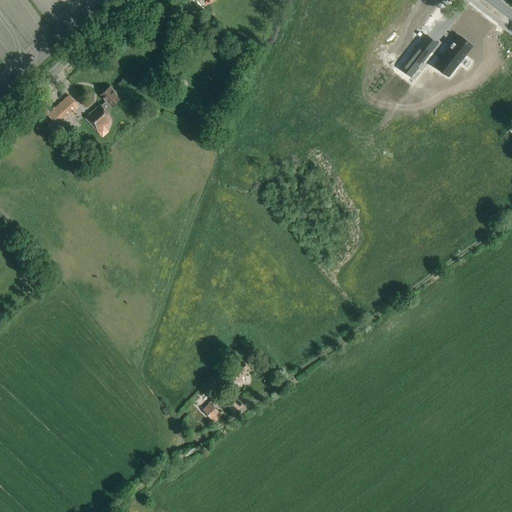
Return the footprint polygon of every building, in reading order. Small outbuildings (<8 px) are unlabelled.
[(405,27),(391,43),(406,57),(421,42),(405,27)] [(428,48),(436,37),(428,32),(420,42),(428,48)] [(441,60),(453,70),(472,47),(459,37),(454,43),(453,42),(449,47),(450,48),(441,60)] [(423,64),(422,63),(430,54),(419,45),(399,69),(410,78),(418,68),(419,69),(423,64)] [(111,108),(121,99),(110,87),(100,95),(106,102),(100,107),(99,105),(85,118),(97,132),(111,119),(106,112),(111,108)] [(58,127),(64,122),(79,108),(69,96),(48,116),(58,127)] [(64,122),(58,127),(60,129),(69,138),(74,133),(64,122)] [(246,371),(248,369),(242,362),(234,370),(232,369),(221,379),(231,389),(248,373),(246,371)] [(214,399),(224,390),(215,379),(204,389),(214,399)] [(214,423),(222,415),(209,403),(202,410),(214,423)] [(196,451),(192,444),(177,454),(181,461),(196,451)]
